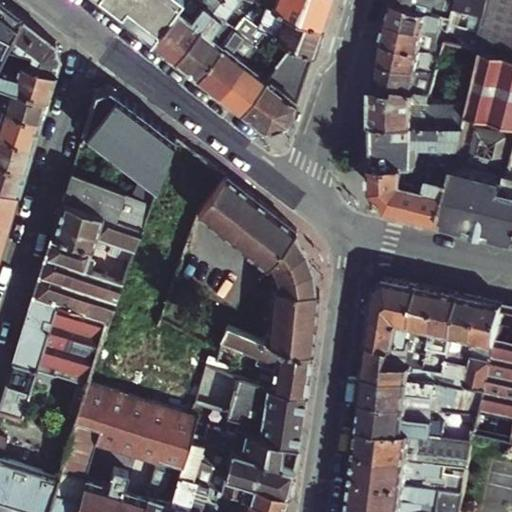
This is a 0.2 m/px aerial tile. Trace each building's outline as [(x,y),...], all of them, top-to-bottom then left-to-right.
[(0,0),(0,58),(4,51),(9,42),(21,16),(1,0),(0,0)] [(98,0),(152,41),(178,0),(98,0)] [(178,0),(152,41),(175,58),(212,0),(178,0)] [(257,0),(212,0),(175,58),(197,75),(238,13),(248,18),(257,0)] [(263,26),(266,28),(288,38),(313,51),(322,25),(264,0),(257,0),(248,18),(250,19),(263,26)] [(330,0),(264,0),(322,25),(330,0)] [(455,10),(457,0),(393,0),(393,1),(452,19),(455,10)] [(457,0),(455,10),(483,19),(487,0),(457,0)] [(511,0),(487,0),(483,19),(479,34),(476,49),(483,51),(511,56),(511,0)] [(438,30),(448,33),(450,27),(479,34),(483,19),(455,10),(452,19),(393,1),(387,21),(436,36),(438,30)] [(219,92),(253,42),(242,33),(250,19),(248,18),(238,13),(197,75),(219,92)] [(12,53),(56,68),(60,54),(55,42),(21,16),(9,42),(15,44),(12,53)] [(445,42),(448,33),(438,30),(436,36),(387,21),(382,40),(433,55),(436,48),(443,50),(445,42)] [(241,109),(288,38),(266,28),(263,33),(267,35),(269,41),(263,50),(253,42),(219,92),(241,109)] [(313,51),(288,38),(241,109),(265,128),(290,120),(313,51)] [(437,68),(443,50),(436,48),(433,55),(382,40),(380,60),(429,75),(432,67),(437,68)] [(0,77),(48,93),(56,68),(12,53),(4,51),(0,58),(0,77)] [(511,56),(483,51),(470,111),(511,121),(511,56)] [(427,99),(437,68),(432,67),(429,75),(380,60),(377,86),(427,99)] [(0,103),(41,117),(48,93),(0,77),(0,103)] [(85,128),(119,154),(150,112),(111,82),(97,88),(85,128)] [(377,121),(464,136),(469,113),(425,106),(427,99),(377,86),(377,121)] [(0,129),(34,141),(41,117),(0,103),(0,129)] [(511,121),(470,111),(469,113),(464,136),(457,167),(446,220),(511,235),(511,121)] [(150,112),(119,154),(141,171),(133,194),(152,201),(177,133),(150,112)] [(378,162),(457,167),(464,136),(377,121),(378,162)] [(0,155),(26,165),(34,141),(0,129),(0,155)] [(0,182),(19,189),(26,165),(0,155),(0,182)] [(446,220),(457,167),(378,162),(378,187),(393,207),(446,220)] [(111,171),(107,169),(94,164),(89,177),(106,183),(111,171)] [(106,183),(89,177),(72,170),(63,197),(109,214),(143,227),(152,201),(133,194),(106,183)] [(199,211),(233,237),(260,198),(225,171),(199,211)] [(0,248),(1,249),(19,189),(0,182),(0,248)] [(85,245),(91,247),(96,230),(137,244),(143,227),(109,214),(63,197),(53,230),(87,240),(85,245)] [(233,237),(250,251),(278,212),(260,198),(233,237)] [(278,212),(250,251),(268,265),(270,271),(276,255),(292,231),(296,226),(278,212)] [(87,240),(53,230),(34,292),(61,301),(78,306),(111,316),(116,302),(124,279),(85,265),(91,247),(85,245),(87,240)] [(299,241),(292,231),(276,255),(270,271),(273,283),(272,296),(300,300),(305,252),(299,241)] [(305,252),(300,300),(319,303),(321,290),(314,290),(314,280),(313,270),(309,261),(305,252)] [(379,283),(371,342),(398,347),(402,321),(415,324),(423,284),(390,276),(379,283)] [(444,288),(423,284),(415,324),(411,342),(409,350),(406,364),(423,367),(428,368),(444,288)] [(444,288),(428,368),(444,371),(448,371),(456,335),(465,293),(444,288)] [(41,360),(61,301),(34,292),(14,359),(0,402),(0,407),(23,414),(36,374),(41,360)] [(485,298),(465,293),(456,335),(464,336),(461,352),(468,353),(469,348),(475,350),(477,339),(485,298)] [(319,303),(300,300),(272,296),(270,314),(280,320),(280,321),(316,327),(319,303)] [(477,339),(497,344),(506,302),(485,298),(477,339)] [(41,360),(74,370),(90,375),(111,316),(78,306),(61,301),(41,360)] [(478,430),(511,437),(511,303),(506,302),(497,344),(493,359),(487,388),(481,416),(478,430)] [(314,349),(316,327),(280,321),(280,320),(270,314),(267,336),(287,344),(314,349)] [(276,357),(272,384),(308,391),(314,349),(287,344),(267,336),(231,323),(225,338),(276,357)] [(456,335),(448,371),(470,375),(474,355),(468,353),(461,352),(464,336),(456,335)] [(475,350),(474,355),(493,359),(497,344),(477,339),(475,350)] [(409,350),(411,342),(404,341),(402,348),(409,350)] [(367,373),(421,381),(423,367),(406,364),(409,350),(402,348),(398,347),(371,342),(367,373)] [(487,388),(493,359),(474,355),(470,375),(468,384),(487,388)] [(468,384),(470,375),(448,371),(444,371),(441,384),(460,387),(467,389),(468,384)] [(431,409),(457,412),(460,387),(441,384),(421,381),(367,373),(364,400),(409,406),(431,409)] [(262,424),(260,432),(300,444),(308,391),(272,384),(244,377),(241,376),(228,413),(262,424)] [(102,422),(98,437),(159,456),(159,454),(183,461),(186,453),(190,439),(192,433),(196,419),(198,413),(88,379),(77,415),(93,420),(102,422)] [(364,400),(361,427),(431,436),(434,420),(407,417),(409,406),(364,400)] [(77,415),(59,474),(46,511),(74,511),(86,474),(72,470),(81,461),(93,420),(77,415)] [(237,432),(196,419),(192,433),(199,435),(198,439),(202,440),(204,436),(236,446),(295,464),(300,444),(260,432),(239,426),(237,432)] [(431,436),(361,427),(358,454),(448,465),(469,468),(474,442),(431,436)] [(248,478),(288,490),(295,464),(236,446),(204,436),(202,440),(198,439),(197,441),(192,456),(211,466),(248,478)] [(197,441),(190,439),(186,453),(192,456),(197,441)] [(102,454),(93,451),(91,459),(100,462),(102,454)] [(209,483),(215,484),(284,506),(288,490),(248,478),(211,466),(192,456),(186,453),(183,461),(181,469),(180,473),(197,479),(209,483)] [(168,511),(172,500),(158,496),(159,491),(165,485),(168,475),(171,465),(181,469),(183,461),(159,454),(159,456),(147,493),(141,511),(168,511)] [(448,465),(358,454),(355,479),(408,486),(409,477),(429,480),(430,477),(445,480),(448,465)] [(46,511),(59,474),(0,455),(0,498),(46,511)] [(171,465),(168,475),(178,478),(180,473),(181,469),(171,465)] [(86,474),(74,511),(141,511),(147,493),(86,474)] [(168,511),(199,511),(207,489),(209,483),(197,479),(188,505),(172,500),(168,511)] [(355,479),(352,504),(412,511),(460,511),(464,493),(408,486),(355,479)] [(239,511),(223,493),(218,491),(219,489),(214,488),(215,484),(209,483),(207,489),(213,490),(213,492),(213,494),(215,496),(217,496),(220,498),(221,502),(218,511),(239,511)] [(282,511),(284,506),(215,484),(214,488),(219,489),(218,491),(223,493),(239,511),(282,511)] [(207,489),(199,511),(211,511),(217,496),(215,496),(213,494),(213,492),(213,490),(207,489)]
